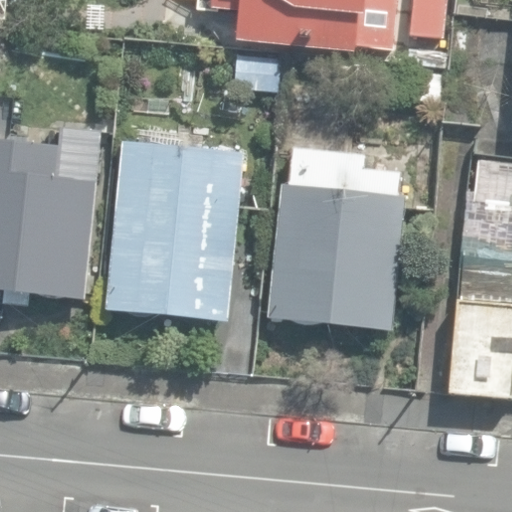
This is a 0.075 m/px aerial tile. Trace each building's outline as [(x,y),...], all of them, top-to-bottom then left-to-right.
[(218,0),(242,2),(238,40),(396,54),(400,0),(218,0)] [(416,0),(413,35),(446,38),(449,0),(416,0)] [(407,63),(446,66),(448,46),(408,43),(407,63)] [(235,90),(279,95),(283,61),(239,56),(235,90)] [(400,99),(440,104),(443,74),(403,70),(400,99)] [(0,290),(2,290),(0,310),(0,318),(32,322),(35,289),(91,295),(109,128),(62,123),(59,145),(23,141),(24,133),(0,130),(0,290)] [(105,310),(227,323),(245,155),(124,142),(105,310)] [(270,318),(392,333),(409,197),(400,196),(402,174),(366,169),(367,157),(291,148),(270,318)] [(451,393),(511,400),(511,304),(460,299),(451,393)]
